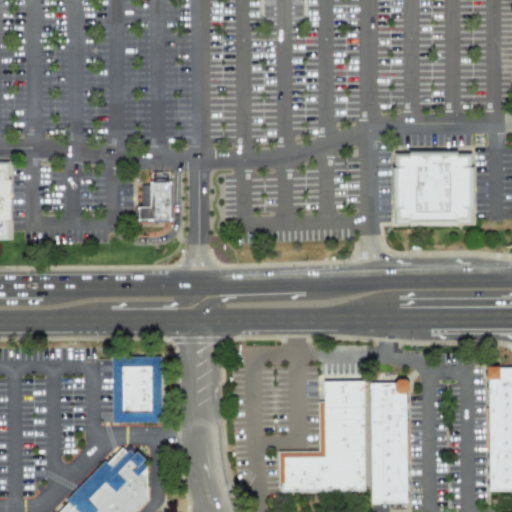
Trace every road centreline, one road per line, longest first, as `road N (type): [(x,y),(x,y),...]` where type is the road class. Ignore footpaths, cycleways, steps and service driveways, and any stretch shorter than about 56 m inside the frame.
road 1 (primary): [(0,335),(388,333)]
road 2 (primary): [(370,278),(42,273)]
road 3 (residential): [(201,334),(201,434),(216,511)]
road 4 (primary): [(338,274),(313,293),(219,302),(201,334)]
road 5 (primary): [(64,335),(97,310),(189,298),(199,273)]
